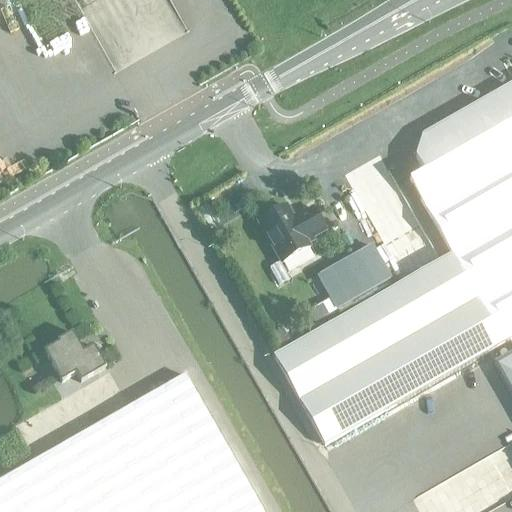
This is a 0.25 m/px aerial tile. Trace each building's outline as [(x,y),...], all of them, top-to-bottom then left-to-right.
[(273,357),(324,447),(511,340),(511,84),(422,136),(415,159),(423,174),(409,182),(451,256),(273,357)] [(294,222),(286,208),(257,224),(281,265),(309,248),(306,243),(325,232),(312,209),(300,216),(301,218),(294,222)] [(351,258),(318,277),(338,311),(389,282),(370,247),(351,258)] [(42,354),(60,385),(75,376),(80,385),(105,370),(93,348),(82,354),(71,334),(56,343),(57,345),(42,354)] [(511,353),(493,364),(511,397),(511,353)] [(260,511),(184,379),(0,483),(0,511),(260,511)]
